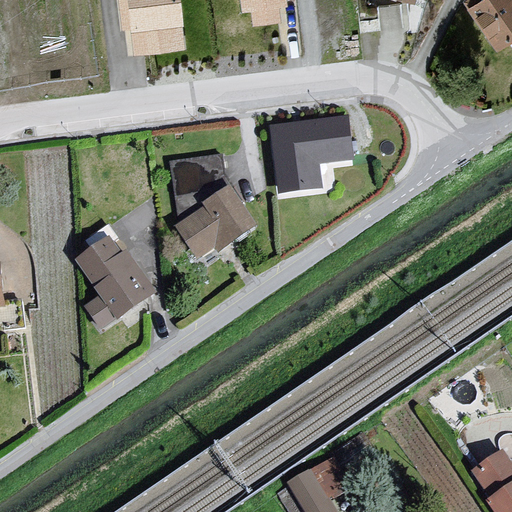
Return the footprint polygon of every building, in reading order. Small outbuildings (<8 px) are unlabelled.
[(178,0),(114,0),(119,33),(126,34),(128,61),(184,53),(178,0)] [(284,0),(236,0),(238,14),(247,13),(249,29),(280,25),(279,10),(285,8),(284,0)] [(511,0),(478,0),(463,11),(492,54),(511,41),(511,0)] [(349,117),(273,126),(280,194),(324,190),(322,167),(354,163),(349,117)] [(234,189),(178,227),(200,260),(218,247),(222,254),(261,228),(234,189)] [(113,238),(81,261),(107,296),(90,309),(106,331),(155,295),(113,238)] [(511,511),(511,470),(503,456),(467,477),(483,506),(480,509),(482,511),(511,511)] [(332,463),(286,491),(299,511),(334,511),(334,510),(354,499),(332,463)]
